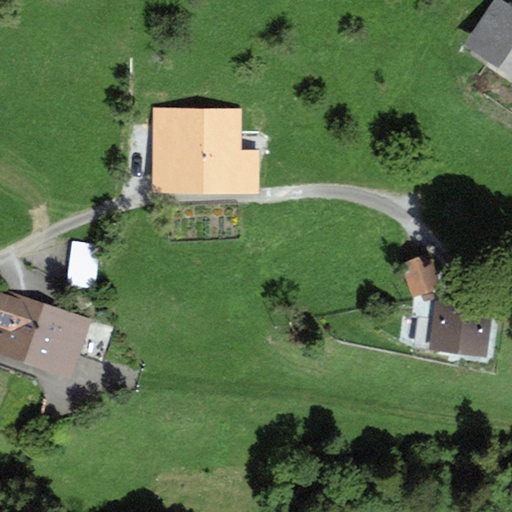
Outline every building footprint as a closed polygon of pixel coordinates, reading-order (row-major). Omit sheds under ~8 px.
[(511,79),(511,7),(500,0),(495,0),(464,49),(511,79)] [(240,144),(240,103),(158,103),(158,111),(153,111),(153,187),(260,188),(260,144),(240,144)] [(100,245),(72,243),(67,290),(96,293),(100,245)] [(395,255),(406,291),(433,283),(422,247),(395,255)] [(0,359),(73,384),(94,322),(1,291),(0,293),(0,359)] [(491,311),(437,303),(431,346),(485,354),(491,311)]
